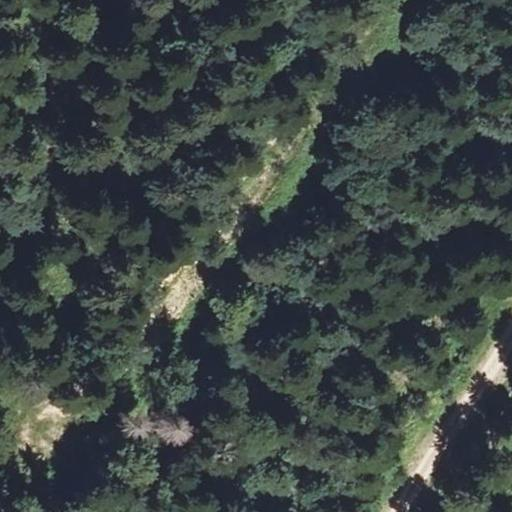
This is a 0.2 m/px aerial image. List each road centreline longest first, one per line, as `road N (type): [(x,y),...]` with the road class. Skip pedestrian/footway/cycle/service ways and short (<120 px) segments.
road 1 (track): [(0,510),(34,454),(151,331),(251,207),(386,0)]
road 2 (track): [(380,511),(449,377),(511,285)]
